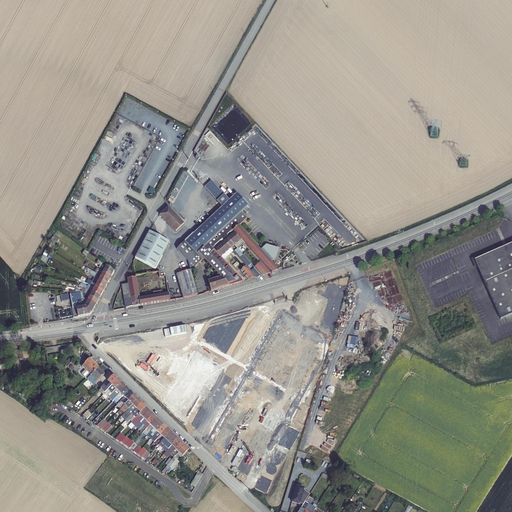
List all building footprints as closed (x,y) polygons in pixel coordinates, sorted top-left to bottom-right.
[(209,292),(228,286),(222,279),(228,274),(209,254),(214,249),(213,248),(215,246),(225,236),(227,235),(230,232),(232,230),(233,229),(234,230),(237,227),(235,227),(231,223),(249,206),(238,194),(230,201),(207,176),(200,182),(222,207),(217,212),(176,249),(187,263),(190,271),(203,259),(220,278),(207,281),(209,292)] [(160,215),(163,219),(172,211),(168,208),(160,215)] [(172,211),(163,219),(168,223),(176,216),(172,211)] [(171,227),(180,220),(176,216),(168,223),(171,227)] [(171,227),(175,232),(183,224),(180,220),(171,227)] [(233,231),(244,243),(271,273),(280,271),(238,226),(237,227),(234,230),(233,231)] [(225,236),(227,238),(234,246),(237,249),(244,243),(233,231),(232,230),(230,232),(231,234),(229,236),(227,235),(225,236)] [(149,232),(134,258),(154,269),(169,243),(149,232)] [(511,236),(468,256),(495,315),(511,307),(511,274),(504,257),(511,253),(511,236)] [(227,238),(223,241),(230,248),(234,246),(227,238)] [(223,241),(220,244),(230,254),(233,252),(230,248),(223,241)] [(230,254),(220,244),(216,248),(215,246),(213,248),(214,249),(223,260),(230,254)] [(244,256),(238,248),(234,252),(240,260),(244,256)] [(222,279),(228,286),(241,282),(240,278),(223,260),(214,249),(209,254),(228,274),(222,279)] [(44,252),(41,260),(46,262),(50,255),(44,252)] [(103,271),(112,276),(114,272),(99,260),(97,263),(101,265),(99,268),(103,271)] [(260,263),(255,267),(262,276),(269,274),(260,263)] [(248,268),(244,271),(252,279),(256,278),(248,268)] [(93,276),(95,278),(107,284),(110,280),(98,273),(95,272),(93,270),(90,274),(93,276)] [(112,276),(103,271),(100,270),(98,273),(110,280),(112,276)] [(190,271),(176,275),(183,298),(197,295),(190,271)] [(252,279),(244,271),(242,273),(248,281),(252,279)] [(107,284),(95,278),(93,282),(105,288),(107,284)] [(87,284),(90,285),(103,292),(105,288),(93,282),(89,280),(87,284)] [(130,301),(139,299),(136,283),(128,285),(130,301)] [(103,292),(90,285),(89,287),(82,284),(81,286),(87,289),(100,297),(103,292)] [(122,285),(125,308),(140,305),(139,299),(130,301),(128,285),(122,285)] [(84,293),(77,289),(75,292),(77,292),(77,291),(80,291),(80,292),(82,293),(83,296),(83,297),(96,305),(98,301),(84,293)] [(87,289),(84,293),(98,301),(100,297),(87,289)] [(77,291),(77,292),(75,292),(71,292),(71,294),(73,308),(70,308),(72,318),(88,316),(90,315),(92,313),(96,305),(83,297),(83,296),(82,293),(80,292),(80,291),(77,291)] [(153,297),(139,299),(140,305),(169,300),(168,293),(161,294),(160,291),(153,292),(153,297)] [(355,347),(355,345),(359,345),(359,336),(349,336),(348,347),(355,347)] [(99,366),(90,358),(91,357),(88,354),(82,361),(86,364),(83,366),(86,369),(83,373),(89,378),(99,367),(99,366)] [(106,373),(99,367),(89,378),(88,379),(95,385),(106,373)] [(102,392),(105,395),(120,379),(114,374),(104,386),(106,388),(102,392)] [(110,399),(123,383),(120,379),(105,395),(110,399)] [(123,383),(110,399),(114,403),(117,399),(128,387),(123,383)] [(274,391),(251,384),(248,394),(271,401),(274,391)] [(128,387),(117,399),(120,401),(124,397),(126,399),(132,391),(128,387)] [(126,399),(122,403),(126,407),(136,396),(132,391),(126,399)] [(140,399),(136,396),(126,407),(123,411),(127,415),(131,410),(140,399)] [(144,404),(140,399),(131,410),(132,411),(125,419),(129,422),(144,404)] [(321,406),(328,408),(330,402),(323,400),(321,406)] [(148,407),(144,404),(129,422),(131,424),(133,421),(135,423),(148,407)] [(151,411),(148,407),(135,423),(135,424),(138,427),(151,411)] [(155,414),(151,411),(138,427),(142,430),(146,425),(155,414)] [(90,413),(85,418),(90,422),(94,417),(90,413)] [(159,418),(155,414),(146,425),(148,426),(143,433),(145,435),(146,434),(159,418)] [(163,422),(159,418),(146,434),(150,437),(163,422)] [(100,428),(105,433),(105,432),(110,426),(106,422),(100,428)] [(166,425),(163,422),(150,437),(153,440),(157,436),(166,425)] [(110,426),(105,432),(109,435),(115,429),(111,425),(110,426)] [(157,436),(158,438),(161,435),(163,436),(170,428),(166,425),(157,436)] [(173,432),(170,428),(163,436),(164,438),(161,441),(163,444),(173,432)] [(177,435),(173,432),(163,444),(157,451),(159,453),(160,451),(164,447),(166,449),(177,435)] [(180,438),(177,435),(166,449),(169,452),(180,438)] [(184,442),(180,438),(169,452),(166,455),(170,458),(173,455),(184,442)] [(128,440),(124,445),(127,448),(127,447),(132,442),(128,439),(128,440)] [(132,451),(133,450),(136,445),(132,442),(127,447),(132,451)] [(187,445),(184,442),(173,455),(176,458),(187,445)] [(136,445),(133,450),(137,453),(141,448),(137,445),(136,445)] [(191,449),(187,445),(176,458),(173,462),(170,465),(175,470),(182,461),(181,460),(191,449)] [(136,454),(140,457),(140,456),(144,451),(141,448),(137,453),(136,454)] [(144,451),(140,456),(144,459),(149,453),(146,450),(144,451)] [(149,453),(144,459),(148,462),(153,456),(149,453)] [(175,470),(170,465),(168,467),(166,469),(168,470),(172,474),(175,470)] [(202,474),(194,487),(198,489),(206,477),(202,474)] [(346,484),(339,480),(337,484),(343,488),(346,484)] [(315,493),(308,489),(309,488),(301,485),(299,492),(300,492),(300,495),(298,494),(296,501),(304,503),(304,502),(308,504),(310,501),(315,493)] [(308,504),(302,511),(319,511),(325,503),(323,501),(319,507),(310,501),(308,504)]
